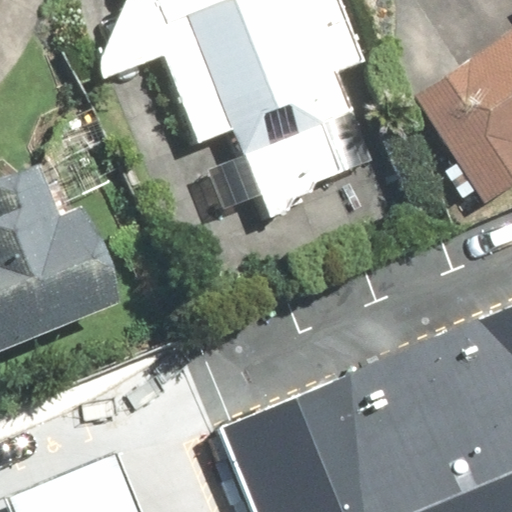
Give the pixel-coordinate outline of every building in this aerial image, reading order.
[(124,0),(100,59),(107,77),(171,51),(205,131),(240,117),(275,200),(356,167),(319,77),(361,60),(336,0),(124,0)] [(511,32),(413,98),(484,204),(511,186),(511,32)] [(0,353),(121,304),(85,215),(58,226),(36,173),(0,187),(0,353)] [(511,511),(511,304),(217,424),(252,511),(511,511)] [(136,511),(122,477),(35,511),(136,511)]
